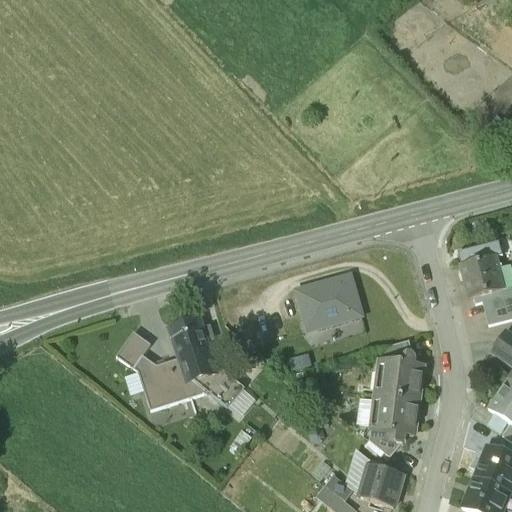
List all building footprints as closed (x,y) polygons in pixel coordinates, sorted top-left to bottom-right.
[(494,260),(458,269),(466,303),(471,302),(511,291),(511,284),(508,269),(497,272),(494,260)] [(349,281),(297,296),(308,334),(360,319),(349,281)] [(511,291),(471,302),(473,309),(480,307),(486,330),(511,323),(511,291)] [(201,322),(170,332),(179,363),(157,370),(143,360),(139,376),(151,415),(208,397),(192,383),(218,375),(201,322)] [(152,349),(134,336),(117,361),(139,376),(143,360),(152,349)] [(511,343),(507,340),(506,339),(505,339),(505,340),(503,340),(502,340),(501,341),(502,341),(492,355),(491,356),(492,357),(511,370),(511,375),(507,383),(511,386),(511,343)] [(408,345),(381,353),(379,365),(384,366),(384,364),(403,366),(403,361),(408,357),(412,358),(408,345)] [(403,366),(384,364),(384,366),(380,401),(419,406),(422,376),(421,376),(421,369),(415,368),(416,363),(413,358),(412,358),(408,357),(403,361),(403,366)] [(245,392),(220,372),(218,375),(192,383),(208,397),(228,412),(245,392)] [(511,386),(507,383),(487,414),(506,427),(508,429),(511,430),(511,386)] [(419,406),(380,401),(376,435),(375,436),(394,438),(393,444),(396,448),(400,449),(401,449),(405,445),(406,440),(412,441),(413,433),(415,434),(419,406)] [(511,430),(508,429),(500,440),(511,447),(511,430)] [(394,438),(375,436),(376,435),(370,434),(369,446),(389,462),(400,449),(396,448),(393,444),(394,438)] [(511,461),(486,451),(474,483),(503,494),(509,478),(511,479),(511,461)] [(393,511),(403,479),(369,469),(364,486),(368,488),(363,504),(391,511),(393,511)] [(352,495),(334,481),(326,491),(344,505),(352,495)] [(503,494),(474,483),(462,511),(501,511),(502,511),(497,509),(503,494)] [(351,511),(344,505),(326,491),(317,502),(329,511),(351,511)]
